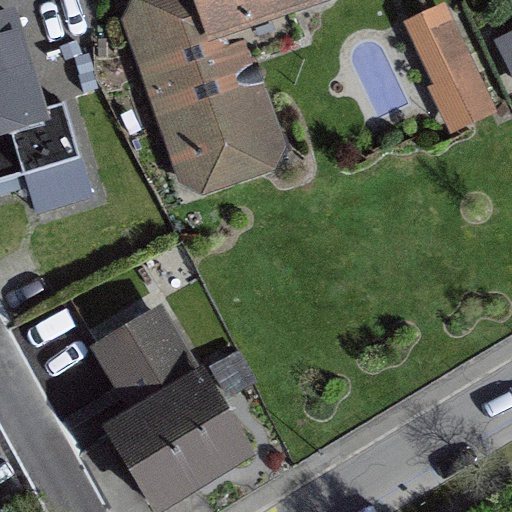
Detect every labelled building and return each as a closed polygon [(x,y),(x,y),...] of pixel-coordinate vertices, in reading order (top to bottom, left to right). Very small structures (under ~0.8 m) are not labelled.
[(89,20),(83,0),(17,0),(27,36),(32,58),(71,48),(65,26),(89,20)] [(252,69),(248,58),(242,40),(212,49),(196,0),(154,0),(132,7),(151,64),(140,68),(160,129),(167,127),(177,157),(188,153),(199,185),(195,186),(196,190),(268,164),(257,124),(268,121),(257,84),(246,80),(252,69)] [(196,0),(212,49),(242,40),(248,58),(296,42),(283,5),(295,0),(196,0)] [(445,7),(409,24),(457,124),(493,107),(445,7)] [(0,23),(0,182),(61,164),(46,117),(53,115),(37,65),(18,71),(9,41),(14,39),(8,21),(0,23)] [(511,35),(497,43),(511,71),(511,35)] [(200,380),(194,384),(152,316),(97,349),(138,418),(107,436),(151,509),(244,453),(200,380)]
